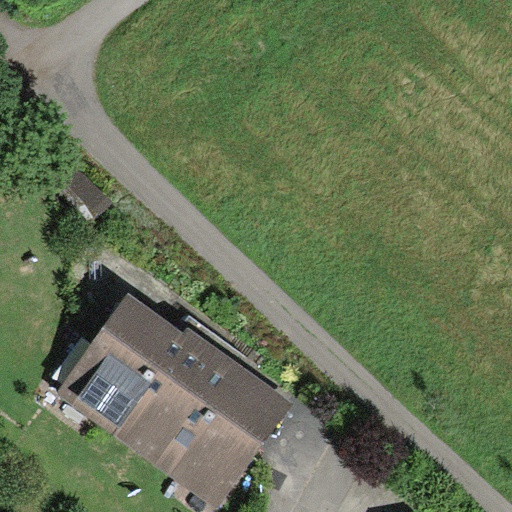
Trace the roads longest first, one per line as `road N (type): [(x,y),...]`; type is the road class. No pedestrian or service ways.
road 1 (residential): [(29,69),(500,511)]
road 2 (track): [(123,0),(0,91)]
